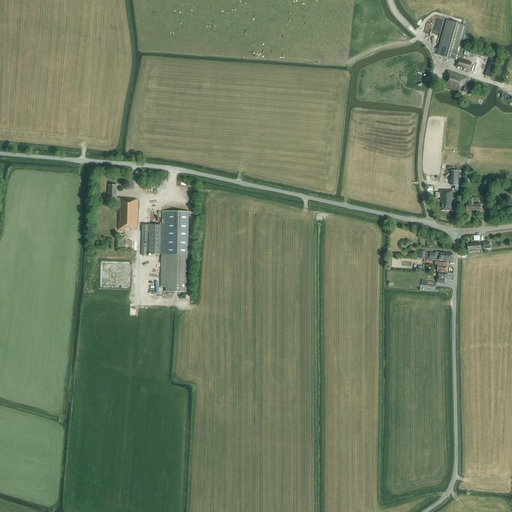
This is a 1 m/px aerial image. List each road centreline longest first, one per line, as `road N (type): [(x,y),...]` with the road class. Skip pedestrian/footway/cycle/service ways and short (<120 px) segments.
road 1 (tertiary): [(429,224),(163,167),(0,153)]
road 2 (unclassified): [(425,511),(454,478),(455,232)]
road 3 (unclassified): [(429,224),(419,159),(434,57)]
